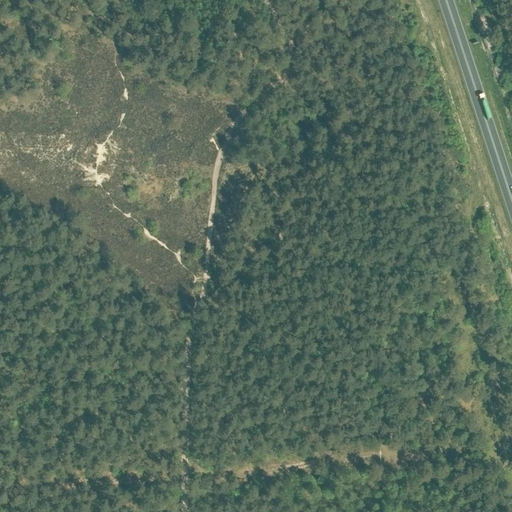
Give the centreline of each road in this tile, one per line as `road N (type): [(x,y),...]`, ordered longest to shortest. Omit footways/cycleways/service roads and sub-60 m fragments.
road 1 (track): [(0,490),(511,445)]
road 2 (trunk): [(511,191),(449,0)]
